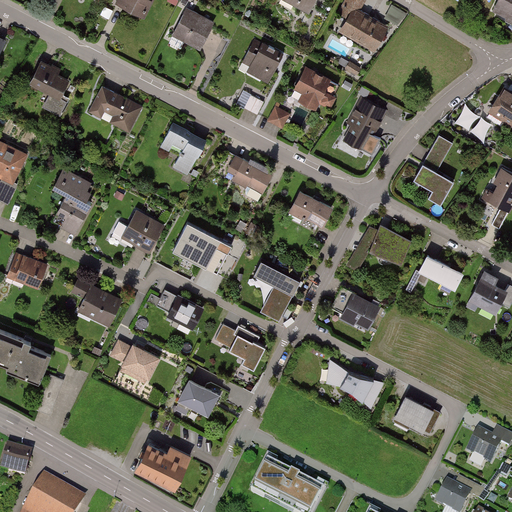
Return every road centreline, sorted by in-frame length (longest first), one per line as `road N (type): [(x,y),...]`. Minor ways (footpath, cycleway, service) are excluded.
road 1 (residential): [(298,324),(461,410),(408,511),(244,429)]
road 2 (residential): [(371,196),(0,9)]
road 3 (residential): [(0,222),(146,286),(151,276),(169,274),(291,338)]
road 4 (tertiary): [(0,416),(167,511)]
road 5 (residential): [(371,196),(418,131),(495,61)]
road 6 (residential): [(511,265),(371,196)]
road 7 (residential): [(298,324),(371,196)]
